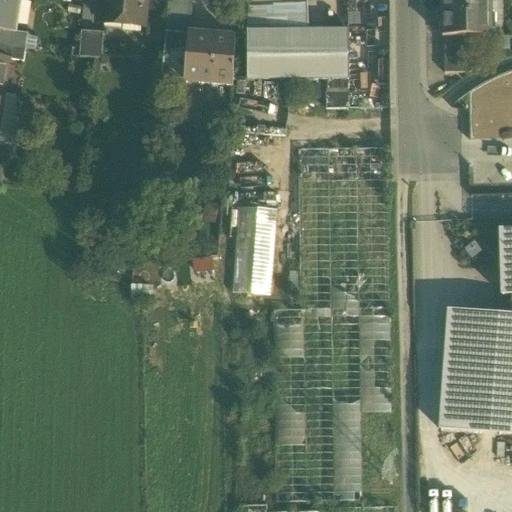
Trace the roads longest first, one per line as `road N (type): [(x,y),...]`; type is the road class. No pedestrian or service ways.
road 1 (track): [(403,0),(411,511)]
road 2 (track): [(404,134),(419,154),(431,456),(459,475),(511,476)]
road 3 (track): [(511,151),(419,154),(452,199),(511,207)]
road 4 (track): [(404,134),(485,74),(511,65)]
